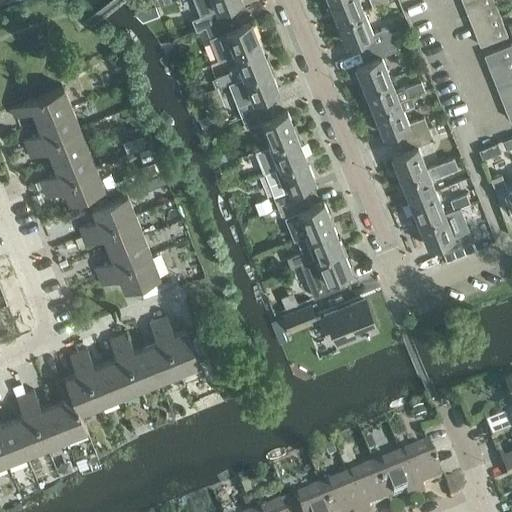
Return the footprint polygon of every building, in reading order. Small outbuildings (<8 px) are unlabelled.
[(193,0),(199,14),(191,18),(195,29),(203,26),(204,27),(233,16),(228,4),(238,0),(193,0)] [(357,0),(327,0),(335,20),(362,10),(357,0)] [(492,0),(463,0),(461,1),(465,12),(493,1),(492,0)] [(493,1),(465,12),(470,23),(497,12),(493,1)] [(156,6),(135,13),(143,21),(159,14),(156,6)] [(362,10),(335,20),(344,43),(358,37),(362,49),(391,37),(388,31),(386,26),(371,33),(362,10)] [(497,12),(470,23),(474,33),(501,23),(497,12)] [(233,16),(204,27),(217,61),(217,62),(233,55),(255,46),(259,45),(258,44),(255,37),(249,22),(237,27),(233,16)] [(501,23),(474,33),(479,46),(506,35),(501,23)] [(399,34),(396,28),(388,31),(391,37),(399,34)] [(367,60),(354,65),(363,88),(389,78),(380,54),(395,48),(391,37),(362,49),(367,60)] [(486,65),(511,54),(511,49),(510,44),(483,55),(486,65)] [(238,67),(228,71),(229,72),(233,82),(268,68),(259,45),(255,46),(233,55),(238,67)] [(511,54),(486,65),(491,75),(511,66),(511,54)] [(511,79),(511,66),(491,75),(495,86),(511,79)] [(233,82),(226,85),(239,117),(255,111),(269,105),(264,94),(277,89),(268,68),(233,82)] [(229,72),(214,79),(218,89),(226,85),(233,82),(229,72)] [(389,78),(363,88),(372,111),(409,96),(410,98),(426,91),(422,81),(406,88),(395,92),(389,78)] [(511,79),(495,86),(500,97),(511,92),(511,79)] [(36,121),(71,107),(63,86),(10,107),(14,117),(31,110),(36,121)] [(504,108),(511,104),(511,92),(500,97),(504,108)] [(409,96),(372,111),(381,133),(394,128),(399,139),(427,128),(422,116),(407,123),(401,108),(412,104),(410,98),(409,96)] [(255,111),(239,117),(244,128),(255,124),(260,122),(269,144),(295,134),(286,112),(274,117),(269,105),(255,111)] [(27,148),(79,127),(71,107),(36,121),(40,132),(23,139),(27,148)] [(208,113),(197,118),(202,131),(214,126),(208,113)] [(52,161),(87,147),(79,127),(27,148),(30,157),(48,150),(52,161)] [(403,150),(390,155),(399,178),(425,167),(416,145),(431,138),(427,128),(399,139),(403,150)] [(270,145),(256,150),(265,172),(304,156),(295,134),(269,144),(270,145)] [(145,135),(133,140),(137,151),(149,146),(145,135)] [(511,136),(502,141),(505,148),(511,145),(511,136)] [(498,144),(479,151),(482,161),(501,154),(498,144)] [(43,188),(96,167),(87,147),(52,161),(57,172),(39,179),(42,187),(43,188)] [(139,151),(143,162),(154,158),(150,147),(139,151)] [(225,154),(213,158),(215,164),(227,159),(225,154)] [(304,156),(265,172),(274,195),(272,196),(276,206),(305,195),(301,183),(312,179),(304,156)] [(235,158),(218,165),(222,173),(238,166),(235,158)] [(436,164),(439,174),(456,168),(452,158),(436,164)] [(156,161),(143,166),(147,175),(159,170),(156,161)] [(96,167),(43,188),(46,197),(63,190),(68,202),(104,187),(96,167)] [(425,167),(399,178),(408,200),(434,190),(425,167)] [(235,170),(221,176),(225,187),(240,181),(235,170)] [(502,174),(489,179),(500,205),(511,200),(511,201),(511,182),(506,185),(502,174)] [(147,190),(157,186),(153,178),(144,182),(147,190)] [(39,179),(32,182),(35,190),(42,187),(39,179)] [(434,190),(408,200),(417,223),(443,212),(434,190)] [(40,193),(33,195),(36,204),(43,202),(40,193)] [(82,236),(135,214),(127,194),(91,208),(96,220),(79,227),(82,236)] [(466,194),(450,201),(453,208),(453,209),(458,207),(458,209),(470,204),(466,194)] [(305,195),(276,206),(280,218),(285,216),(294,240),(298,238),(297,238),(331,224),(322,201),(310,206),(305,195)] [(268,198),(255,203),(259,213),(272,208),(268,198)] [(443,212),(417,223),(426,245),(440,240),(444,252),(471,241),(467,229),(458,209),(458,207),(453,209),(453,208),(443,212)] [(135,214),(82,236),(85,244),(103,237),(108,248),(143,234),(135,214)] [(250,219),(239,223),(243,234),(247,233),(248,228),(252,223),(250,219)] [(289,257),(287,258),(291,267),(299,264),(340,247),(331,224),(297,238),(298,238),(302,249),(303,251),(289,257)] [(143,234),(108,248),(112,259),(94,267),(98,275),(151,254),(143,234)] [(340,247),(299,264),(313,297),(342,285),(338,275),(349,270),(340,247)] [(151,254),(98,275),(102,284),(119,277),(124,289),(149,279),(157,276),(159,274),(151,254)] [(276,274),(265,278),(268,287),(280,283),(276,274)] [(157,276),(149,279),(152,287),(160,284),(157,276)] [(337,342),(372,328),(361,301),(326,315),(337,342)] [(287,330),(313,319),(308,306),(282,317),(287,330)] [(157,318),(179,371),(199,363),(185,327),(173,332),(166,315),(157,318)] [(144,344),(159,379),(179,371),(157,318),(149,322),(156,339),(144,344)] [(117,334),(139,387),(159,379),(144,344),(133,348),(126,331),(117,334)] [(104,360),(119,395),(139,387),(117,334),(108,338),(115,355),(104,360)] [(77,351),(99,403),(119,395),(104,360),(93,365),(86,347),(77,351)] [(64,376),(79,411),(99,403),(77,351),(68,354),(75,372),(64,376)] [(79,411),(64,376),(55,380),(63,398),(52,402),(66,437),(86,429),(79,411)] [(511,401),(511,413),(486,424),(492,439),(511,431),(511,386),(507,388),(511,401)] [(24,393),(46,445),(66,437),(52,402),(40,407),(33,389),(24,393)] [(12,418),(26,453),(46,445),(24,393),(15,397),(22,414),(12,418)] [(421,407),(413,410),(416,418),(424,415),(421,407)] [(26,453),(12,418),(0,422),(0,446),(6,461),(26,453)] [(369,438),(364,440),(368,450),(373,448),(369,438)] [(426,443),(399,454),(416,496),(423,493),(421,486),(440,478),(426,443)] [(331,444),(324,447),(329,457),(335,454),(331,444)] [(378,463),(374,454),(369,456),(372,465),(378,463)] [(378,463),(372,465),(386,500),(405,493),(407,499),(416,496),(399,454),(378,463)] [(511,456),(501,461),(507,476),(511,473),(511,456)] [(372,465),(345,476),(359,511),(368,511),(367,508),(386,500),(372,465)] [(359,511),(345,476),(319,486),(328,511),(359,511)] [(291,497),(284,500),(289,511),(328,511),(319,486),(291,497)] [(289,511),(284,500),(253,511),(289,511)]
